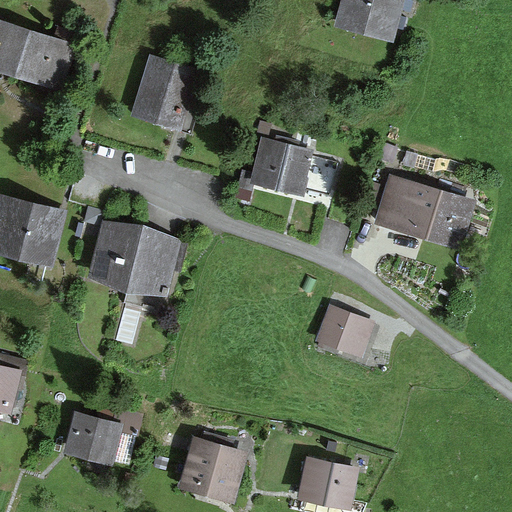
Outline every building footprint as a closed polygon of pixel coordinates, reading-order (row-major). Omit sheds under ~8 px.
[(344,0),(339,23),(394,37),(404,0),(344,0)] [(0,64),(16,70),(30,29),(0,19),(0,64)] [(53,82),(66,41),(30,29),(16,70),(53,82)] [(134,112),(179,124),(194,68),(149,56),(134,112)] [(300,182),(326,189),(333,159),(267,142),(258,176),(299,187),(300,182)] [(391,176),(379,217),(461,242),(473,201),(391,176)] [(0,251),(49,264),(64,210),(0,193),(0,251)] [(110,221),(96,276),(165,293),(178,238),(110,221)] [(318,337),(361,353),(373,322),(329,306),(318,337)] [(0,400),(12,404),(22,362),(0,356),(0,400)] [(63,454),(108,466),(118,426),(72,414),(63,454)] [(181,484),(233,499),(247,454),(194,438),(181,484)] [(300,497),(351,507),(359,466),(308,456),(300,497)]
